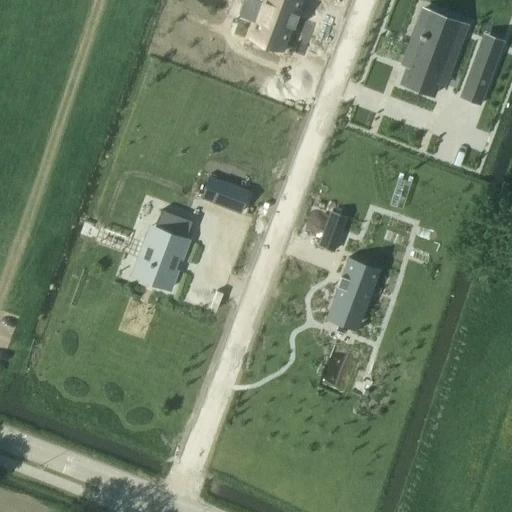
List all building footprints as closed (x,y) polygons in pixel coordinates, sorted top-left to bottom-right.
[(246,0),(240,15),(256,21),(248,40),(282,52),(291,27),(293,28),(294,27),(291,26),(295,15),(298,16),(298,15),(296,14),(301,0),(246,0)] [(448,72),(461,36),(424,22),(424,23),(426,24),(422,34),(421,33),(419,38),(420,39),(417,48),(409,45),(402,64),(408,66),(401,83),(433,95),(442,70),(448,72)] [(479,103),(499,51),(480,43),(461,96),(479,103)] [(202,197),(213,201),(220,181),(209,177),(202,197)] [(138,259),(132,274),(143,278),(170,288),(176,270),(174,269),(178,258),(181,259),(188,240),(185,239),(192,221),(161,209),(154,228),(150,226),(144,242),(138,259)] [(333,250),(345,217),(331,212),(319,245),(333,250)] [(379,273),(380,269),(348,257),(346,264),(333,299),(329,310),(360,322),(364,311),(379,273)]
